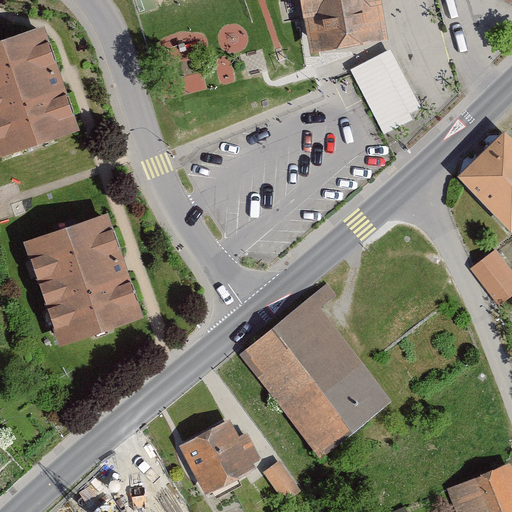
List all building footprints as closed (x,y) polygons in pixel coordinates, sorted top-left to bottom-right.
[(298,0),(307,53),(384,40),(377,0),(298,0)] [(0,159),(76,134),(41,29),(0,42),(0,159)] [(390,51),(352,71),(385,133),(412,119),(409,112),(419,107),(390,51)] [(511,231),(511,146),(502,136),(456,181),(510,234),(511,231)] [(139,320),(106,217),(23,244),(56,347),(139,320)] [(511,294),(511,275),(494,254),(471,273),(498,306),(511,294)] [(334,301),(325,289),(238,355),(318,458),(389,403),(319,312),(334,301)] [(237,439),(227,421),(177,448),(204,497),(253,470),(250,465),(258,461),(243,435),(237,439)] [(299,492),(278,463),(262,475),(282,504),(299,492)] [(511,511),(511,470),(510,466),(445,491),(453,511),(511,511)]
